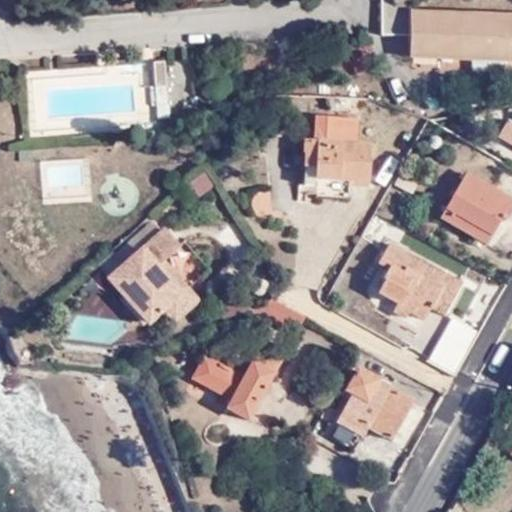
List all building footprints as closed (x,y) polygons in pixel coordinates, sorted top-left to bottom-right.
[(384,0),(383,36),(411,37),(412,14),(412,0),(384,0)] [(511,17),(412,14),(411,37),(410,57),(511,60),(511,17)] [(166,109),(165,85),(161,85),(160,80),(155,80),(154,86),(151,86),(151,98),(156,98),(157,109),(166,109)] [(315,178),(348,180),(369,181),(370,145),(355,145),(355,121),(315,120),(313,142),(304,142),(302,184),(315,185),(315,178)] [(511,123),(509,121),(499,137),(511,144),(511,123)] [(462,194),(446,221),(484,244),(499,218),(503,221),(511,205),(511,202),(465,175),(456,190),(462,194)] [(347,198),(348,180),(315,178),(315,185),(314,196),(347,198)] [(440,218),(446,221),(462,194),(456,190),(440,218)] [(109,277),(158,234),(149,223),(99,267),(109,277)] [(132,291),(156,318),(165,310),(175,321),(197,302),(163,263),(180,247),(165,229),(158,234),(109,277),(126,296),(132,291)] [(396,305),(409,312),(423,321),(431,307),(444,315),(460,285),(388,244),(378,263),(389,270),(378,292),(397,303),(396,305)] [(150,324),(156,318),(132,291),(126,296),(150,324)] [(269,300),(248,309),(294,335),(303,318),(269,300)] [(404,320),(409,312),(396,305),(392,313),(404,320)] [(450,321),(438,342),(465,356),(477,335),(450,321)] [(247,421),(284,353),(263,341),(243,379),(203,357),(191,379),(230,401),(226,409),(247,421)] [(438,342),(427,363),(453,378),(465,356),(438,342)] [(337,421),(361,436),(367,426),(390,440),(412,400),(391,387),(388,393),(378,387),(380,382),(357,369),(344,391),(350,395),(337,421)] [(388,393),(391,387),(380,382),(378,387),(388,393)] [(353,451),(361,436),(337,421),(328,437),(353,451)]
